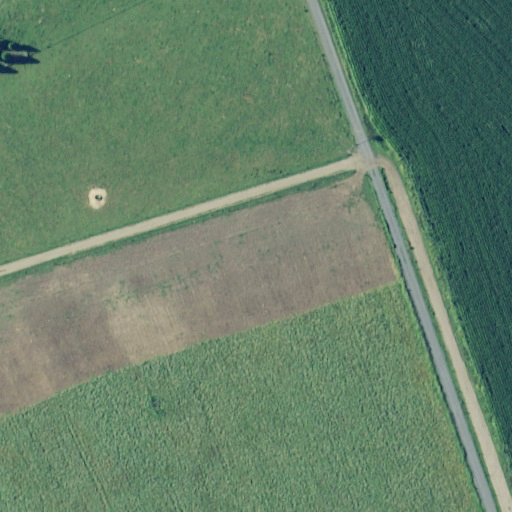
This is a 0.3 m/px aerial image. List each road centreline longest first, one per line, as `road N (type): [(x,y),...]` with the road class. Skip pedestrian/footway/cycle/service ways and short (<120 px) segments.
road 1 (track): [(314,0),(492,511)]
road 2 (track): [(370,158),(0,271)]
